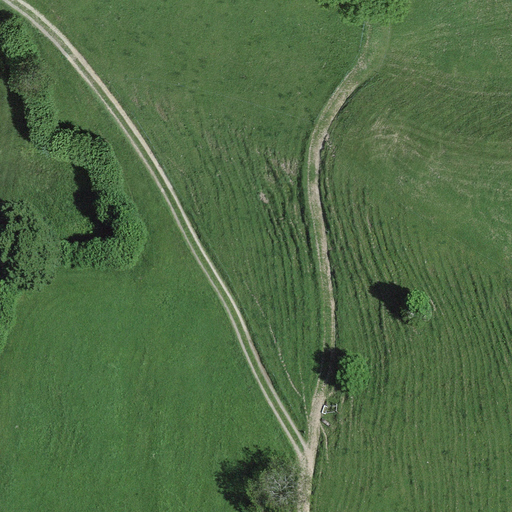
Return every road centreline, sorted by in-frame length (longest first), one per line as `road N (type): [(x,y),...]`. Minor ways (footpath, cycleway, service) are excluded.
road 1 (track): [(9,0),(78,58),(153,155),(307,460),(304,511)]
road 2 (track): [(368,0),(383,29),(320,175),(339,316),(307,460)]
